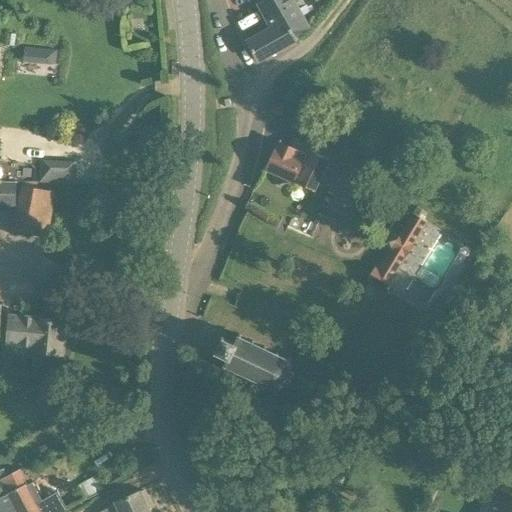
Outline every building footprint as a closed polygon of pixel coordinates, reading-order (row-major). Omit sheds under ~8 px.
[(310,29),(303,16),(302,17),(292,0),(264,0),(258,4),(272,29),(248,42),(259,62),(297,41),(295,37),(310,29)] [(292,0),(302,17),(303,16),(314,10),(311,5),(318,0),(292,0)] [(42,50),(41,65),(54,66),(56,51),(42,50)] [(334,175),(332,170),(325,167),(328,160),(308,151),(309,150),(294,143),(291,149),(280,143),(268,169),(294,181),(296,177),(301,179),(298,183),(314,191),(317,184),(324,187),(330,185),(334,181),(334,175)] [(41,182),(77,185),(78,164),(43,162),(41,182)] [(17,183),(0,182),(0,206),(15,207),(17,183)] [(47,238),(51,215),(56,193),(24,187),(15,232),(47,238)] [(403,237),(415,244),(428,222),(417,215),(403,237)] [(406,259),(395,252),(382,272),(376,268),(369,280),(387,291),(406,259)] [(65,322),(10,317),(8,339),(7,347),(32,350),(32,352),(62,355),(65,322)] [(294,374),(289,362),(238,338),(235,344),(223,338),(216,353),(227,358),(224,367),(275,391),(288,387),(301,394),(307,380),(294,374)] [(492,478),(498,464),(467,449),(460,464),(492,478)] [(511,511),(511,469),(492,511),(511,511)] [(58,493),(43,502),(33,484),(30,485),(23,470),(2,481),(9,494),(0,499),(0,507),(2,511),(66,511),(68,511),(58,493)] [(142,492),(117,502),(118,504),(107,509),(108,511),(148,511),(147,508),(153,505),(146,491),(142,493),(142,492)]
